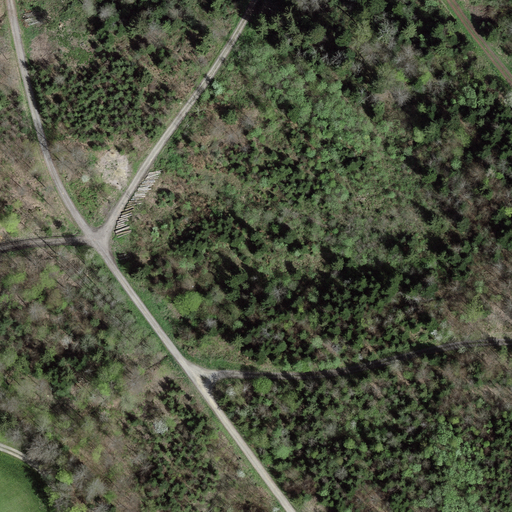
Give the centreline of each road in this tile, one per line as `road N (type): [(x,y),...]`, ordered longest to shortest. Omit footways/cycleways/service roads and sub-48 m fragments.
road 1 (track): [(292,511),(64,191),(11,0)]
road 2 (track): [(189,369),(319,375),(448,346),(511,344)]
road 3 (track): [(253,0),(111,221),(91,237)]
